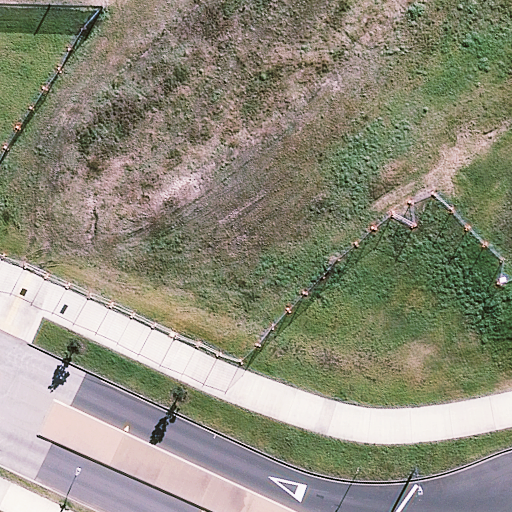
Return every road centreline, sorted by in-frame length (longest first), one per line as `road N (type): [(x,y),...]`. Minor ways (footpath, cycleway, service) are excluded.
road 1 (tertiary): [(0,352),(262,476),(375,511)]
road 2 (tertiary): [(148,511),(0,445)]
